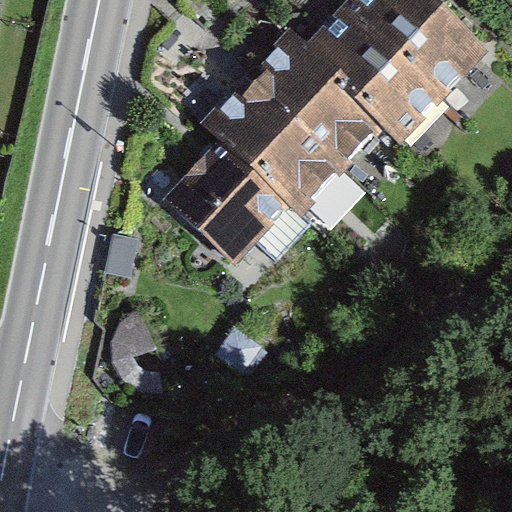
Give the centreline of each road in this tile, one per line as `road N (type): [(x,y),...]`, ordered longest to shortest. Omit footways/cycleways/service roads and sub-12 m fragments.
road 1 (track): [(125,499),(511,242)]
road 2 (secondary): [(99,0),(13,424)]
